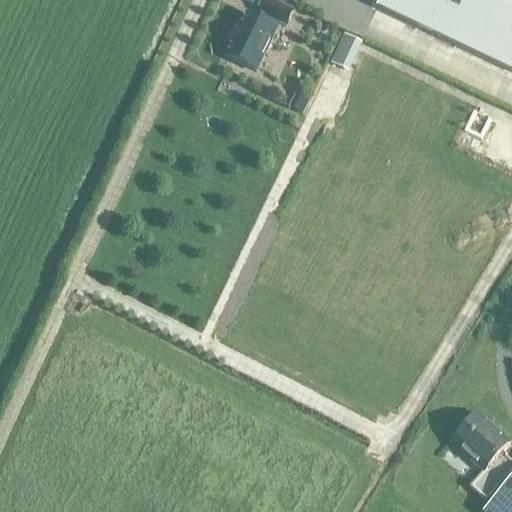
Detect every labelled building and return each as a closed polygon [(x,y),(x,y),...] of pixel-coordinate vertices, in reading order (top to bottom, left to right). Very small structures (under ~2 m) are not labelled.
[(266,0),(259,15),(262,16),(259,21),(246,15),(238,30),(236,29),(230,42),(232,43),(225,58),(254,72),(275,29),(273,28),(275,23),(284,27),(291,13),(266,0)] [(511,0),(383,0),(380,9),(511,71),(511,0)] [(351,70),(364,42),(344,33),(331,62),(351,70)] [(471,485),(487,499),(511,469),(511,460),(503,452),(511,443),(478,413),(452,441),(484,470),(471,485)] [(511,511),(511,483),(486,511),(511,511)]
